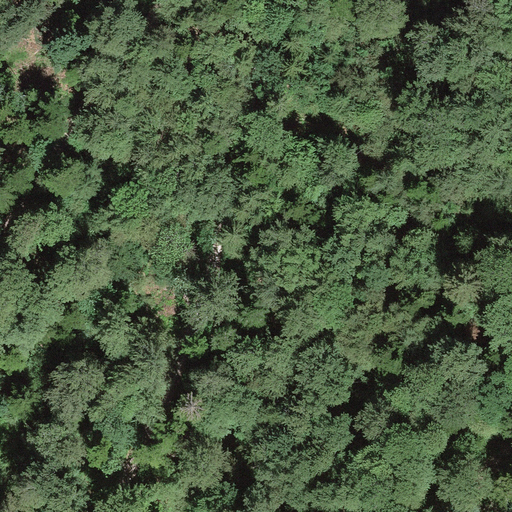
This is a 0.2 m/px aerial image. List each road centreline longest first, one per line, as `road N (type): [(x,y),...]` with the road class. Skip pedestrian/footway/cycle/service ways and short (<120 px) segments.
road 1 (track): [(280,0),(210,283),(116,511)]
road 2 (track): [(0,239),(119,57),(166,0)]
